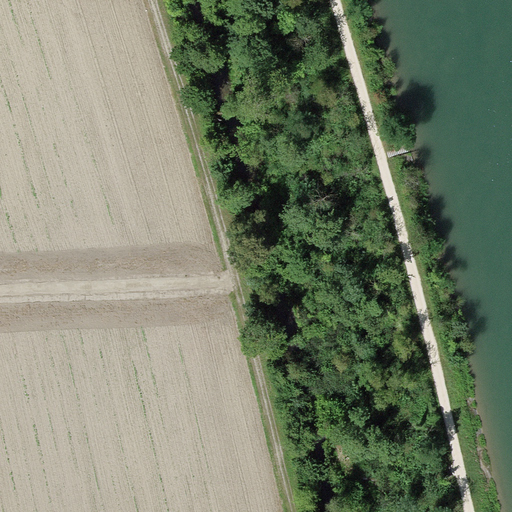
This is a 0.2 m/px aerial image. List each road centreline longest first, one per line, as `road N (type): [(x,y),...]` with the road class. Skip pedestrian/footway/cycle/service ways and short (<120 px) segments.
road 1 (track): [(149,0),(193,136),(288,511)]
road 2 (track): [(332,0),(467,511)]
road 3 (track): [(232,282),(0,289)]
